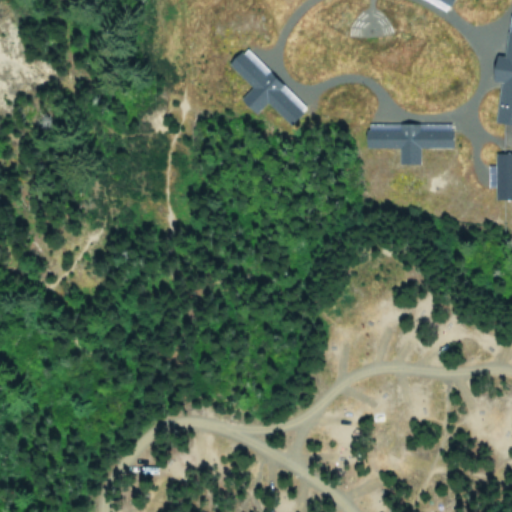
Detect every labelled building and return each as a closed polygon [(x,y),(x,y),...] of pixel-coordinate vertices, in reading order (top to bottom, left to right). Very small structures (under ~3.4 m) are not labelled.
[(428,0),(444,8),(447,0),(449,0),(453,2),(453,0),(428,0)] [(503,54),(495,52),(491,78),(499,79),(494,118),(511,120),(511,16),(509,16),(503,54)] [(226,61),(249,85),(239,95),(253,109),(263,98),(286,122),(300,109),(239,48),(226,61)] [(365,142),(399,142),(398,157),(418,157),(418,142),(451,143),(451,124),(366,123),(365,142)] [(511,195),(495,195),(495,151),(511,151),(511,195)]
